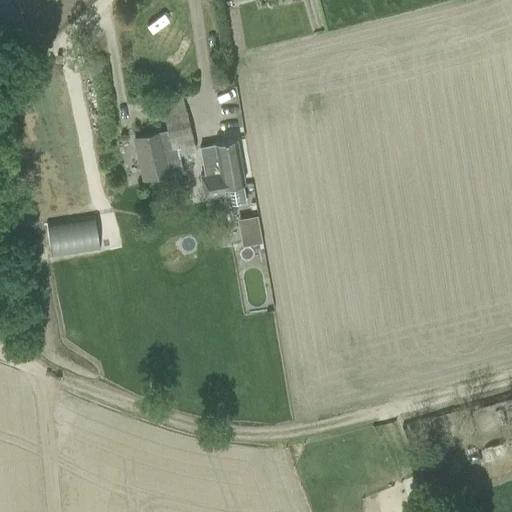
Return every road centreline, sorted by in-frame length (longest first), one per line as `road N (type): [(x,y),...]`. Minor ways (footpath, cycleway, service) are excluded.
road 1 (track): [(0,349),(217,436),(309,431),(511,377)]
road 2 (track): [(61,511),(57,373)]
